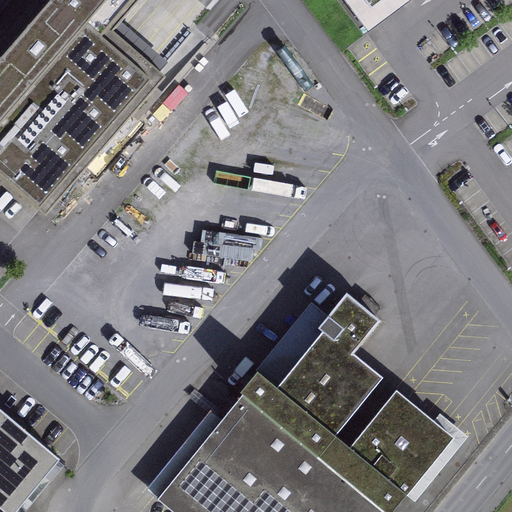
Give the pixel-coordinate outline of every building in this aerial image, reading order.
[(51,0),(0,59),(0,179),(44,218),(167,77),(112,30),(138,0),(51,0)] [(344,0),(369,34),(414,0),(344,0)] [(259,376),(241,398),(384,511),(394,511),(406,497),(414,503),(467,437),(440,415),(435,422),(397,392),(351,449),(337,438),(383,381),(352,357),(380,322),(345,294),(328,316),(311,303),(255,373),(259,376)] [(384,511),(241,398),(157,502),(170,511),(384,511)] [(0,511),(17,511),(61,462),(0,411),(0,511)]
